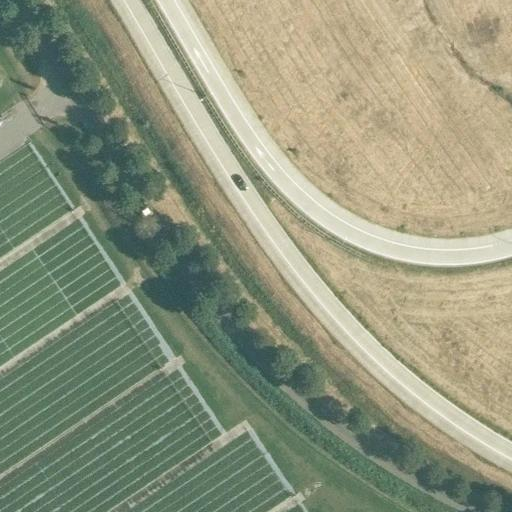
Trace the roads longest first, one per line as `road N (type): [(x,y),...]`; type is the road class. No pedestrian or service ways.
road 1 (unclassified): [(475,511),(343,432),(209,302),(13,0)]
road 2 (motorway): [(128,0),(267,232),(405,382),(511,455)]
road 3 (motorway): [(511,240),(468,250),(413,248),(335,217),(259,145),(167,0)]
